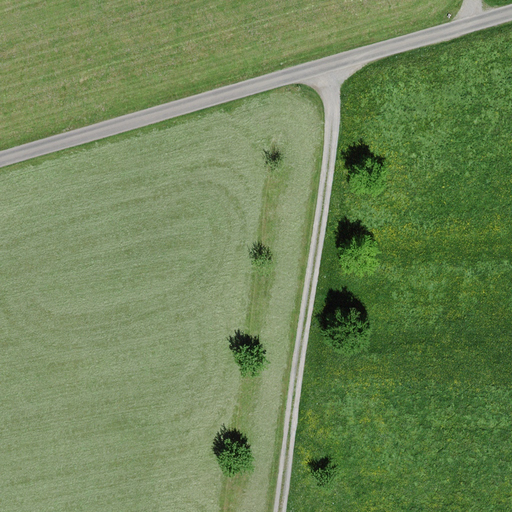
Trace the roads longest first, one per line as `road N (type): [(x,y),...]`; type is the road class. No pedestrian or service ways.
road 1 (unclassified): [(511,12),(0,162)]
road 2 (track): [(288,511),(340,126),(329,63)]
